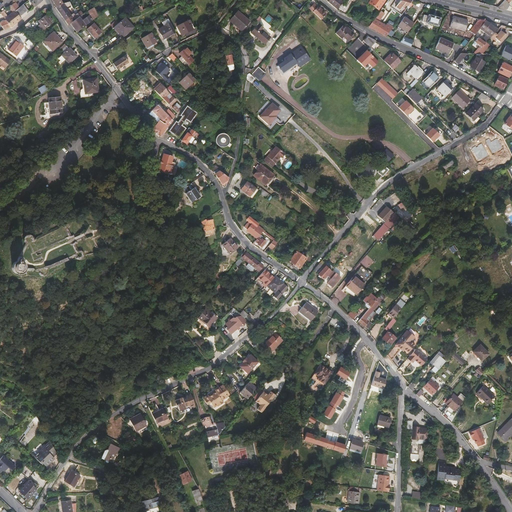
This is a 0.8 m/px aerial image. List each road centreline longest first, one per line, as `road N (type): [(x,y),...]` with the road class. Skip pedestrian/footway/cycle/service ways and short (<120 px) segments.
road 1 (residential): [(47,0),(150,135),(208,175),(246,243),(300,281)]
road 2 (residential): [(35,511),(93,428),(210,367),(300,281)]
road 3 (residential): [(504,100),(481,129),(378,191),(300,281)]
road 4 (residential): [(321,0),(504,100)]
road 5 (residential): [(511,511),(468,447),(400,384)]
road 6 (residential): [(400,384),(362,335),(300,281)]
road 7 (residential): [(396,511),(400,384)]
